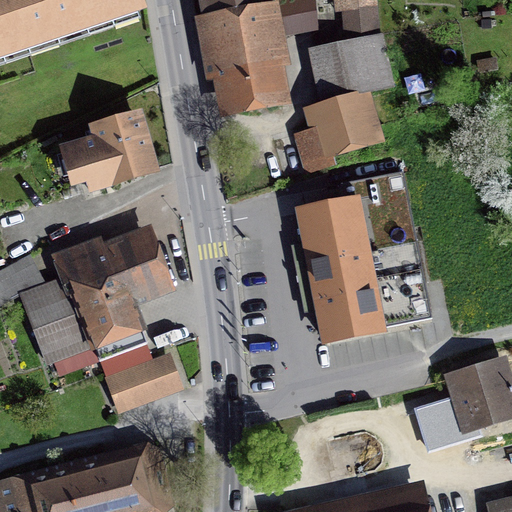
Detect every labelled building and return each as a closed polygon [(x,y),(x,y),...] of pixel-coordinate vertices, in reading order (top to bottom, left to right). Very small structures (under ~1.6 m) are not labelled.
[(0,0),(0,52),(56,34),(44,0),(0,0)] [(44,0),(56,34),(139,6),(136,0),(44,0)] [(268,0),(210,0),(214,14),(212,14),(212,15),(278,2),(278,1),(269,2),(268,0)] [(343,0),(347,41),(376,35),(373,0),(343,0)] [(278,2),(212,15),(230,108),(278,99),(265,30),(283,27),(278,2)] [(330,100),(358,94),(392,87),(381,35),(319,48),(330,100)] [(364,114),(358,94),(315,107),(321,127),(296,134),(307,173),(334,165),(332,157),(374,145),(364,114)] [(110,182),(153,170),(137,117),(96,129),(99,139),(82,144),(83,147),(67,151),(76,183),(107,174),(110,182)] [(300,213),(325,341),(432,319),(403,172),(340,185),(344,204),(300,213)] [(60,255),(69,280),(23,298),(47,363),(94,345),(100,361),(146,343),(129,296),(165,282),(149,240),(107,256),(101,240),(60,255)] [(0,304),(43,282),(29,256),(0,271),(0,304)] [(111,380),(121,409),(178,388),(167,359),(111,380)] [(502,363),(451,378),(467,429),(511,414),(511,396),(511,392),(511,391),(511,387),(511,388),(509,388),(502,363)] [(144,511),(172,505),(158,451),(30,484),(28,476),(1,484),(8,511),(144,511)] [(421,511),(418,497),(352,511),(421,511)]
